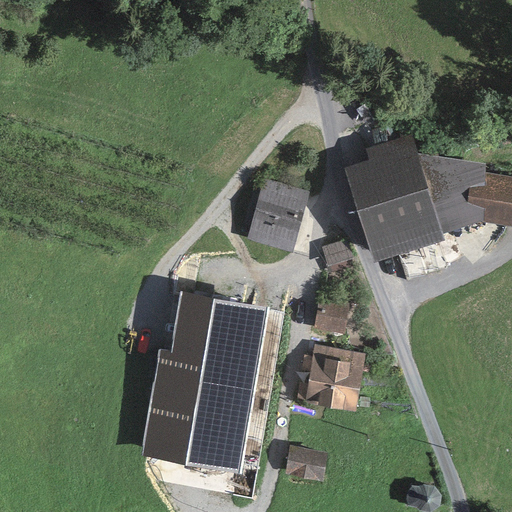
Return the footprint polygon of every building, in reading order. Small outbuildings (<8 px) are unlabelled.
[(369,155),(346,163),(375,255),(445,233),(443,227),(477,215),(511,221),(511,173),(487,170),(484,159),(422,150),(417,130),(367,146),(368,152),(369,155)] [(308,187),(261,176),(246,236),(294,247),(308,187)] [(346,237),(322,245),(330,271),(355,263),(346,237)] [(404,257),(409,275),(438,267),(432,248),(404,257)] [(349,300),(318,296),(314,326),(345,330),(349,300)] [(364,351),(315,343),(306,400),(355,408),(364,351)] [(327,449),(288,443),(284,473),(322,479),(327,449)]
